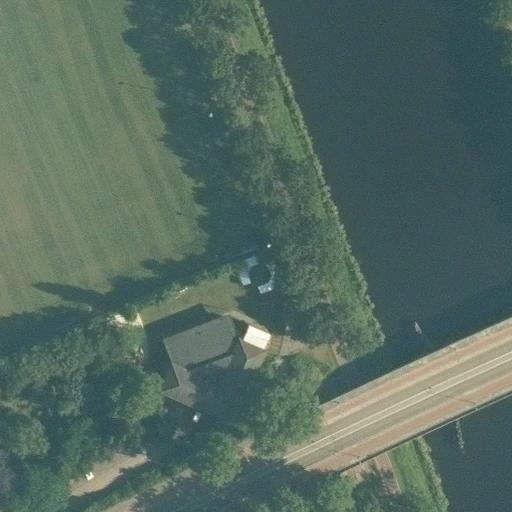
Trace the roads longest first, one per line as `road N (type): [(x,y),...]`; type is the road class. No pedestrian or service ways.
road 1 (tertiary): [(174,511),(511,349)]
road 2 (residential): [(163,442),(44,511)]
